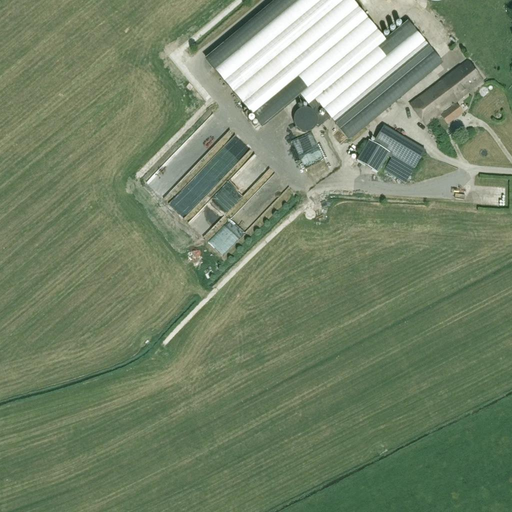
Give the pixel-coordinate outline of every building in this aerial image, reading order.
[(349,0),(277,0),(206,60),(262,127),(299,96),(311,109),(310,109),(293,124),(315,127),(317,128),(323,123),(329,118),(347,139),(378,113),(440,62),(408,23),(385,42),(349,0)] [(410,104),(425,124),(482,81),(467,61),(410,104)] [(159,195),(229,127),(216,114),(146,182),(159,195)] [(383,126),(373,143),(368,141),(355,162),(376,175),(389,153),(414,168),(424,151),(383,126)] [(188,221),(203,236),(264,172),(257,165),(243,179),(244,181),(241,184),(242,186),(236,192),(232,188),(229,191),(223,185),(188,221)] [(169,199),(182,213),(195,201),(188,194),(193,190),(187,183),(169,199)] [(227,223),(207,241),(219,253),(238,235),(227,223)]
